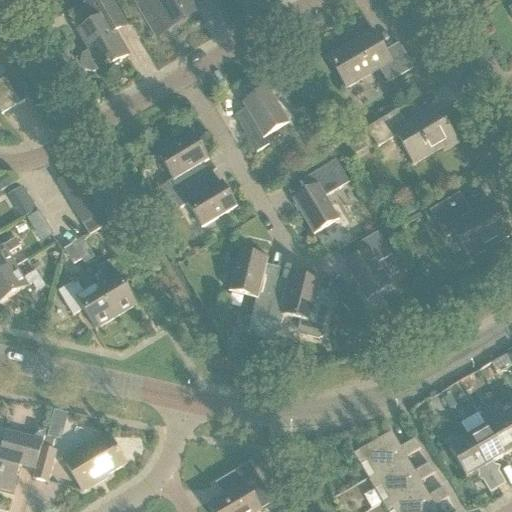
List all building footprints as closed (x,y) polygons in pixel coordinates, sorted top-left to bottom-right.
[(100,73),(102,72),(128,56),(115,33),(126,26),(110,0),(92,0),(68,14),(71,20),(89,9),(96,21),(78,32),(89,51),(82,55),(80,63),(84,71),(93,73),(98,70),(100,73)] [(192,0),(137,0),(158,36),(199,12),(192,0)] [(388,84),(414,69),(399,45),(385,53),(374,33),(329,59),(346,89),(380,70),(388,84)] [(0,109),(3,114),(25,101),(10,76),(0,82),(0,109)] [(265,139),(289,125),(268,89),(243,104),(246,110),(235,116),(257,154),(269,146),(265,139)] [(444,152),(457,144),(436,107),(407,125),(399,111),(367,130),(378,148),(398,137),(414,165),(442,149),(444,152)] [(367,148),(359,134),(337,147),(345,161),(367,148)] [(172,196),(210,174),(204,164),(209,161),(194,136),(159,157),(173,181),(166,185),(172,196)] [(336,161),(326,167),(305,179),(312,190),(293,201),(315,236),(339,222),(325,198),(350,184),(336,161)] [(78,170),(57,183),(63,194),(85,181),(78,170)] [(0,192),(0,193),(13,185),(6,174),(0,177),(0,192)] [(217,187),(210,174),(172,196),(180,210),(188,206),(202,229),(237,208),(223,183),(217,187)] [(85,181),(63,194),(70,205),(92,192),(85,181)] [(166,185),(158,190),(165,201),(172,196),(166,185)] [(92,192),(70,205),(76,216),(98,202),(92,192)] [(470,261),(511,236),(492,203),(472,215),(460,195),(430,212),(446,239),(454,234),(470,261)] [(104,213),(98,202),(76,216),(83,226),(104,213)] [(111,224),(104,213),(83,226),(89,237),(111,224)] [(378,264),(392,255),(378,233),(358,245),(364,256),(346,266),(367,302),(392,288),(378,264)] [(0,276),(16,267),(8,255),(21,247),(16,239),(0,249),(0,276)] [(267,321),(278,279),(280,269),(266,266),(268,260),(240,253),(230,293),(256,300),(249,327),(257,338),(264,340),(267,321)] [(97,287),(117,319),(137,307),(110,262),(102,267),(109,279),(97,287)] [(24,280),(16,267),(0,276),(0,304),(33,285),(37,291),(45,287),(36,272),(24,280)] [(267,321),(264,340),(266,340),(279,334),(284,317),(301,321),(298,331),(300,336),(318,340),(324,337),(333,301),(328,293),(319,291),(321,283),(293,276),(291,283),(278,279),(267,321)] [(77,282),(69,287),(59,293),(73,317),(84,311),(96,332),(117,319),(97,287),(84,294),(77,282)] [(511,427),(505,416),(487,427),(505,458),(511,453),(511,427)] [(48,437),(59,440),(64,420),(54,417),(48,437)] [(42,441),(45,430),(35,427),(32,438),(42,441)] [(487,427),(468,438),(498,489),(506,485),(493,464),(505,458),(487,427)] [(42,449),(43,443),(7,433),(4,443),(0,442),(0,490),(13,494),(20,466),(35,470),(42,449)] [(406,458),(407,458),(421,450),(415,440),(401,449),(392,433),(354,455),(368,480),(406,458)] [(99,482),(126,466),(108,436),(88,448),(87,445),(63,460),(84,494),(100,484),(99,482)] [(44,437),(43,443),(42,449),(33,480),(49,484),(57,453),(52,451),(55,441),(44,437)] [(498,489),(468,438),(449,449),(466,480),(478,473),(490,494),(498,489)] [(406,458),(368,480),(382,504),(420,482),(421,483),(435,474),(429,465),(415,473),(407,458),(406,458)] [(261,511),(269,506),(264,498),(269,495),(250,464),(216,484),(224,498),(209,507),(211,511),(260,511),(261,511)] [(308,481),(316,476),(309,464),(300,469),(308,481)] [(429,497),(421,483),(420,482),(382,504),(386,511),(424,511),(434,506),(435,507),(449,499),(443,489),(429,497)]
